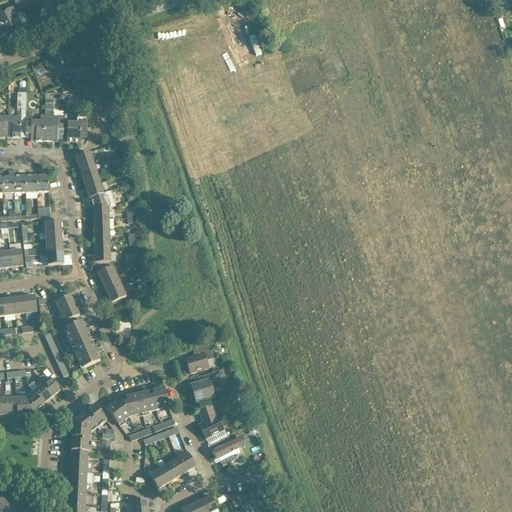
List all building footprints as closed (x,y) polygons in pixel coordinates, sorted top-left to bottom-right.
[(0,14),(0,30),(3,36),(10,32),(15,41),(25,37),(20,27),(11,9),(0,14)] [(71,79),(59,84),(63,94),(69,93),(76,90),(73,82),(94,75),(89,61),(76,65),(75,63),(67,66),(71,79)] [(16,119),(8,119),(7,137),(12,137),(12,139),(20,139),(20,130),(25,130),(26,113),(27,94),(17,94),(17,110),(22,110),(22,113),(17,113),(16,119)] [(48,117),(44,117),(43,143),(52,143),(52,142),(57,142),(59,142),(62,142),(63,142),(63,128),(63,113),(58,112),(58,117),(48,117)] [(32,113),(26,113),(25,130),(25,135),(30,135),(30,141),(35,141),(35,143),(43,143),(44,117),(41,117),(40,123),(31,122),(32,113)] [(77,114),(77,124),(67,124),(67,144),(80,144),(81,136),(87,136),(87,114),(77,114)] [(75,158),(78,169),(93,164),(89,153),(75,158)] [(78,169),(82,179),(96,174),(93,164),(78,169)] [(43,177),(36,177),(37,194),(49,194),(48,172),(42,172),(43,177)] [(8,178),(2,178),(2,195),(14,195),(14,178),(14,173),(8,174),(8,178)] [(82,179),(85,190),(100,185),(96,174),(82,179)] [(36,177),(25,178),(25,195),(37,194),(36,177)] [(25,178),(14,178),(14,195),(25,195),(25,178)] [(89,200),(90,200),(90,199),(103,195),(100,185),(85,190),(89,200)] [(115,207),(110,192),(103,195),(90,199),(90,200),(94,209),(94,210),(108,209),(108,210),(115,207)] [(37,210),(37,212),(38,216),(38,220),(50,219),(49,209),(37,210)] [(93,209),(93,221),(108,220),(108,210),(108,209),(94,210),(94,209),(93,209)] [(93,221),(94,231),(109,231),(108,220),(93,221)] [(44,223),(45,234),(61,233),(60,222),(44,223)] [(94,231),(94,242),(109,242),(109,231),(94,231)] [(45,234),(46,245),(62,244),(61,233),(45,234)] [(94,242),(94,253),(110,253),(109,242),(94,242)] [(46,245),(47,256),(63,255),(62,244),(46,245)] [(21,252),(10,253),(12,269),(23,267),(21,252)] [(10,253),(0,254),(0,261),(1,270),(12,269),(10,253)] [(95,264),(97,264),(108,264),(110,264),(110,253),(94,253),(95,264)] [(63,255),(47,256),(47,267),(63,265),(63,255)] [(97,274),(102,285),(117,278),(112,268),(110,268),(108,264),(97,264),(97,267),(100,273),(97,274)] [(102,285),(106,294),(121,288),(117,278),(102,285)] [(121,288),(106,294),(111,305),(126,298),(121,288)] [(55,303),(59,313),(74,306),(70,296),(55,303)] [(34,297),(23,298),(25,314),(36,313),(34,297)] [(23,298),(13,300),(15,315),(25,314),(23,298)] [(13,300),(2,301),(4,317),(15,315),(13,300)] [(65,323),(76,318),(79,317),(74,306),(59,313),(64,323),(65,323)] [(76,318),(65,323),(68,328),(66,329),(67,333),(65,334),(70,346),(73,345),(76,353),(74,354),(80,367),(82,366),(84,369),(100,362),(96,354),(99,353),(97,348),(94,350),(87,335),(90,333),(88,329),(85,330),(82,322),(79,323),(76,318)] [(49,334),(44,337),(63,379),(68,376),(49,334)] [(190,375),(208,370),(206,362),(213,360),(209,346),(195,350),(197,356),(185,359),(190,375)] [(213,380),(201,384),(192,387),(197,403),(212,398),(210,389),(220,386),(219,381),(224,379),(222,372),(211,375),(213,380)] [(41,377),(36,380),(51,399),(60,392),(50,379),(45,383),(41,377)] [(33,383),(37,389),(32,392),(43,405),(51,399),(36,380),(33,383)] [(106,410),(118,426),(129,419),(159,411),(169,408),(164,388),(153,391),(152,387),(147,388),(148,392),(125,398),(126,399),(116,403),(116,402),(106,410)] [(5,393),(5,399),(6,416),(17,415),(16,398),(10,399),(10,392),(5,393)] [(25,398),(16,398),(17,415),(17,417),(32,416),(44,406),(43,405),(32,392),(25,398)] [(71,452),(87,453),(91,453),(91,445),(88,445),(89,433),(97,427),(98,428),(106,422),(95,407),(72,424),(71,452)] [(211,407),(208,408),(198,411),(203,424),(199,426),(206,440),(223,431),(217,418),(215,419),(211,407)] [(173,421),(163,424),(165,430),(175,426),(173,421)] [(165,430),(163,424),(152,428),(154,434),(165,430)] [(148,430),(137,435),(139,440),(150,436),(148,430)] [(113,431),(106,431),(105,431),(105,436),(103,436),(102,440),(113,440),(113,431)] [(151,438),(153,443),(163,439),(161,434),(151,438)] [(139,440),(137,435),(129,438),(131,443),(139,440)] [(220,462),(220,464),(222,468),(235,462),(233,456),(239,453),(238,451),(246,447),(241,439),(223,448),(222,446),(224,445),(222,440),(216,442),(218,447),(216,448),(217,451),(212,453),(216,461),(219,460),(220,462)] [(102,442),(101,451),(110,451),(110,442),(102,442)] [(71,452),(70,463),(87,464),(87,453),(71,452)] [(187,454),(178,459),(186,474),(196,468),(187,454)] [(178,459),(168,465),(177,479),(186,474),(178,459)] [(70,463),(70,474),(86,475),(92,475),(92,464),(87,464),(70,463)] [(168,465),(159,470),(167,485),(177,479),(168,465)] [(167,485),(159,470),(149,476),(158,490),(167,485)] [(70,474),(69,485),(86,485),(86,475),(70,474)] [(69,485),(69,495),(85,496),(86,485),(69,485)] [(258,511),(253,502),(249,505),(243,494),(224,496),(232,511),(258,511)] [(69,495),(68,506),(85,507),(85,496),(69,495)] [(211,497),(201,502),(205,511),(214,511),(217,511),(211,497)] [(25,511),(2,498),(0,501),(0,511),(25,511)] [(131,502),(131,511),(147,511),(148,511),(147,501),(131,502)] [(205,511),(201,502),(191,507),(193,511),(205,511)]
